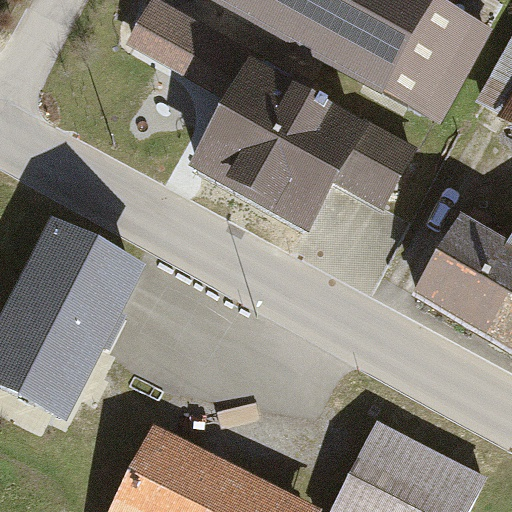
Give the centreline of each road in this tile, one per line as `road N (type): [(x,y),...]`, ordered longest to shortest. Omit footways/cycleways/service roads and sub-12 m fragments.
road 1 (tertiary): [(0,137),(511,416)]
road 2 (unclassified): [(0,104),(59,0)]
